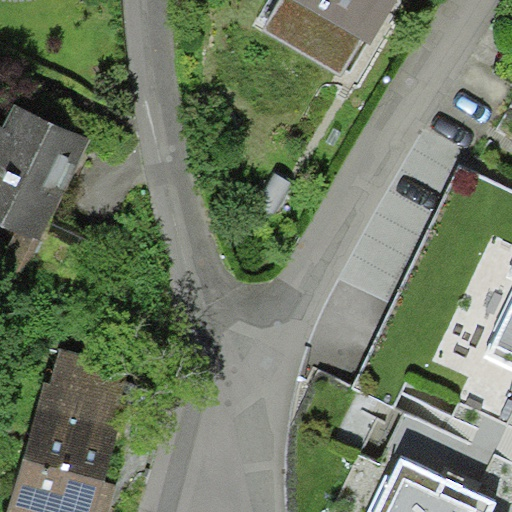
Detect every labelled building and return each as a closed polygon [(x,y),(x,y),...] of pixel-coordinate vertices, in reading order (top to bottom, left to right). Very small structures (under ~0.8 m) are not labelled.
[(315,0),(301,26),(364,62),(400,0),(315,0)] [(0,116),(0,214),(42,236),(94,133),(16,94),(4,118),(0,116)] [(511,267),(506,278),(511,281),(511,300),(485,356),(511,367),(511,267)] [(113,511),(141,396),(44,373),(11,511),(113,511)] [(493,511),(498,503),(401,457),(374,511),(493,511)]
